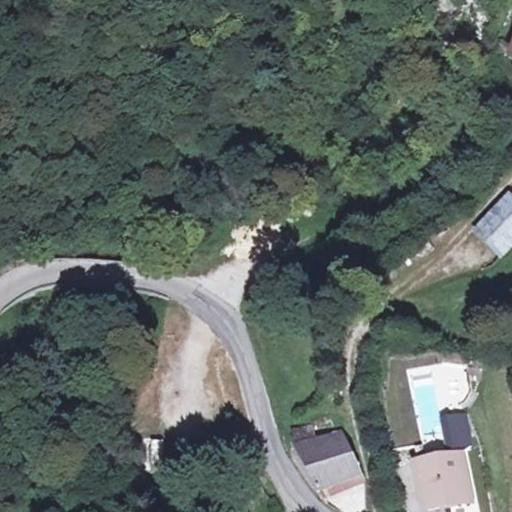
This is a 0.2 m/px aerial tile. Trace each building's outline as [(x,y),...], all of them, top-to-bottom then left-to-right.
[(511,205),(502,199),(476,240),(504,256),(511,242),(511,205)] [(310,448),(356,438),(347,412),(322,418),(316,404),(298,409),(296,429),(310,448)] [(419,455),(417,456),(428,504),(473,493),(461,446),(430,452),(426,435),(416,438),(419,455)] [(365,463),(356,438),(310,448),(329,471),(365,463)] [(369,494),(365,463),(329,471),(354,498),(369,494)]
